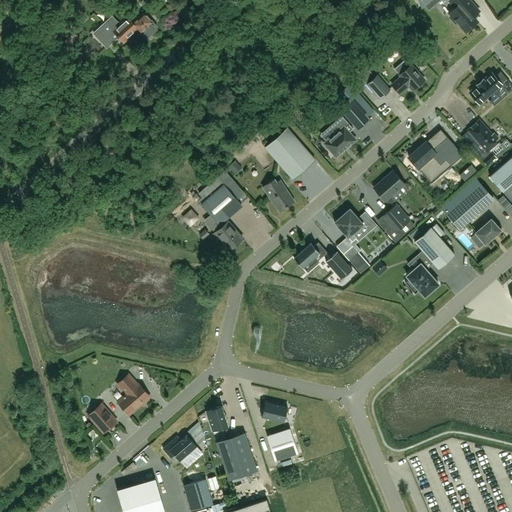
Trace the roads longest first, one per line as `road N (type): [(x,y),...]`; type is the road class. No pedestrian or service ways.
road 1 (unclassified): [(218,367),(245,267),(511,24)]
road 2 (unclassified): [(0,214),(239,0)]
road 3 (unclassified): [(511,258),(351,397)]
road 4 (unclassified): [(80,511),(74,492),(218,367)]
road 5 (unclassified): [(218,367),(351,397)]
road 6 (unclassified): [(351,397),(398,511)]
